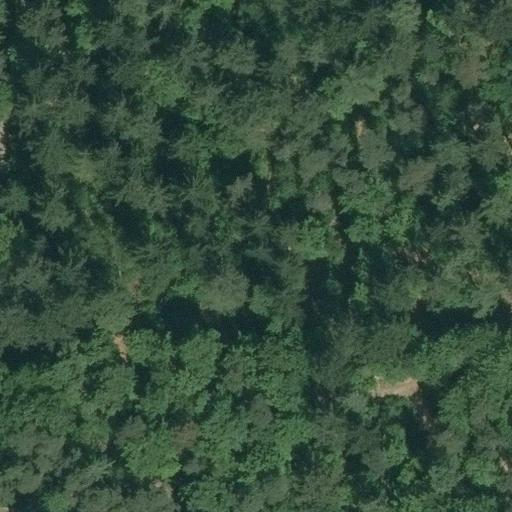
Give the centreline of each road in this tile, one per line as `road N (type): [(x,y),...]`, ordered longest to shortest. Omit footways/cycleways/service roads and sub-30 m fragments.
road 1 (track): [(180,511),(78,427),(50,417)]
road 2 (track): [(22,0),(16,78),(0,136)]
